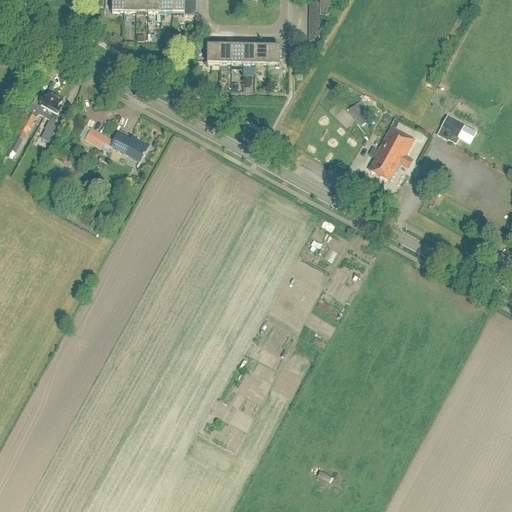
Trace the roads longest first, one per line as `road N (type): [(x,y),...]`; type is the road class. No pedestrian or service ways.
road 1 (secondary): [(511,299),(0,20)]
road 2 (residential): [(204,0),(206,30),(283,32),(283,0)]
